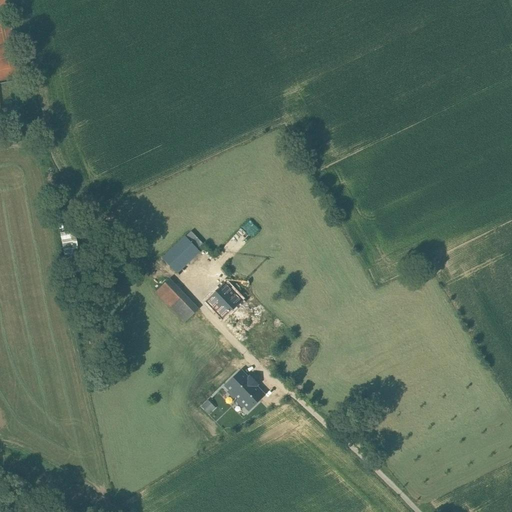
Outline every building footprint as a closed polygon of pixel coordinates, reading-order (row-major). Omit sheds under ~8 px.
[(185,237),(162,258),(177,274),(199,252),(185,237)] [(198,309),(169,279),(156,292),(185,322),(198,309)] [(226,283),(207,300),(236,331),(254,315),(226,283)] [(261,303),(253,310),(259,316),(267,309),(261,303)] [(247,409),(264,393),(241,369),(225,385),(228,388),(226,390),(233,397),(234,396),(237,399),(236,400),(242,407),(244,406),(247,409)]
